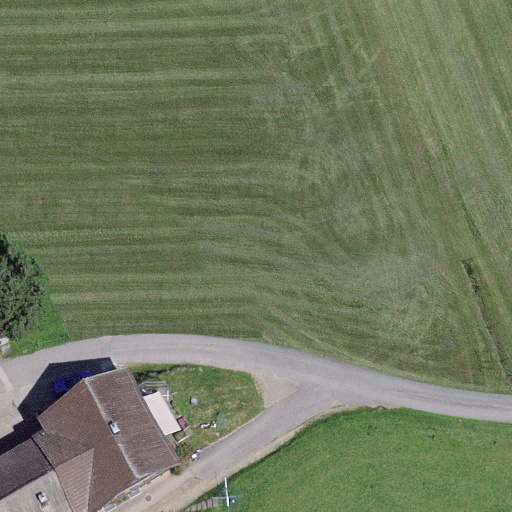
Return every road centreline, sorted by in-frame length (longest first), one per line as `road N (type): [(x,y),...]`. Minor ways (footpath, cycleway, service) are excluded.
road 1 (track): [(511,411),(291,376),(28,359),(0,371)]
road 2 (track): [(354,386),(167,511)]
